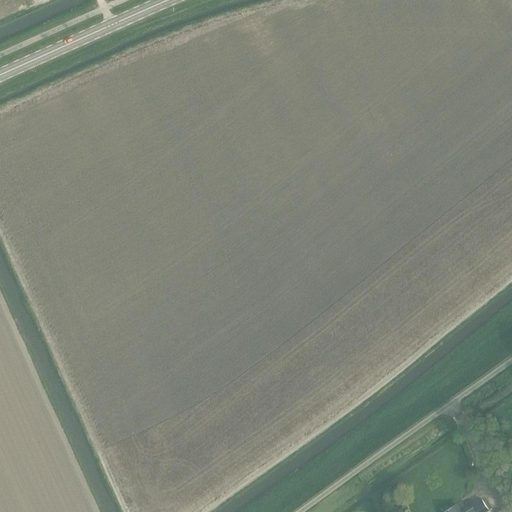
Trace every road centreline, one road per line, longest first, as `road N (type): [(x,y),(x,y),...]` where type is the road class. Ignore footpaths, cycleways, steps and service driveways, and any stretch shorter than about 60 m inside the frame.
road 1 (unclassified): [(300,511),(511,360)]
road 2 (tertiary): [(0,76),(169,0)]
